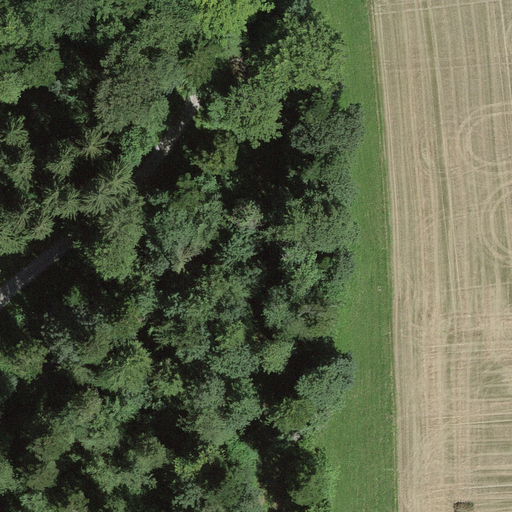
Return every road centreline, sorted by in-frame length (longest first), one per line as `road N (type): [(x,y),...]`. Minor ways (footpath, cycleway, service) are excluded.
road 1 (track): [(254,511),(263,219),(234,34)]
road 2 (track): [(0,315),(160,156),(234,34),(235,0)]
